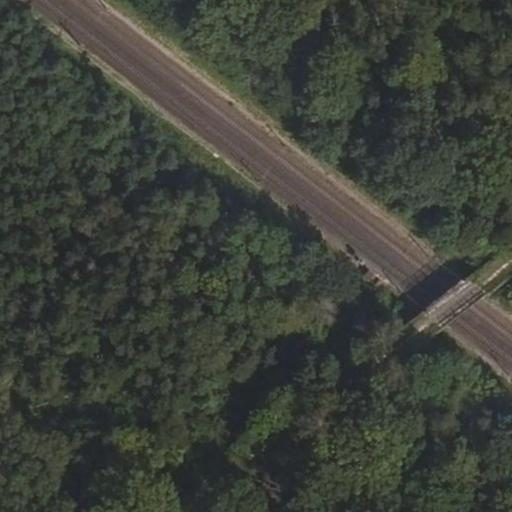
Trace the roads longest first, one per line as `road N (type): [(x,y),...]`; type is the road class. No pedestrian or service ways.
road 1 (track): [(361,368),(175,511)]
road 2 (track): [(361,368),(511,255)]
